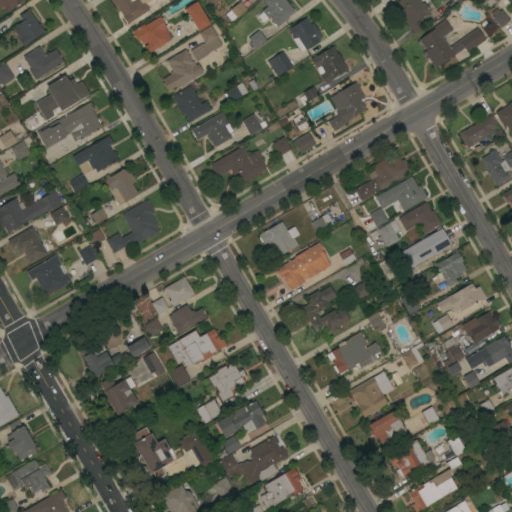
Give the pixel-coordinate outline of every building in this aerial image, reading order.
[(0,0),(22,0),(23,1),(8,12),(4,6),(0,9),(0,0)] [(127,24),(123,17),(116,6),(115,7),(111,0),(150,0),(145,4),(149,10),(127,24)] [(285,0),(294,11),(288,17),(289,18),(277,27),(276,25),(275,26),(274,24),(273,23),(272,23),(270,21),(271,20),(270,19),(272,17),(271,17),(268,19),(268,18),(263,23),(257,16),(262,12),(261,11),(267,6),(262,0),(285,0)] [(399,0),(419,0),(422,4),(424,2),(431,11),(428,13),(415,23),(420,30),(414,35),(398,14),(402,11),(401,10),(402,9),(397,2),(399,0)] [(210,24),(198,31),(185,8),(197,1),(210,24)] [(239,2),(246,10),(236,18),(236,17),(231,21),(225,14),(230,10),(239,2)] [(494,16),(491,13),(496,8),(499,11),(501,9),(510,20),(501,28),(492,17),(494,16)] [(38,24),(39,24),(44,31),(45,32),(43,34),(43,33),(30,42),(24,47),(23,45),(19,39),(19,40),(18,38),(19,38),(12,28),(16,25),(17,24),(22,21),(19,16),(27,10),(28,9),(38,24)] [(159,16),(167,28),(166,29),(168,33),(169,33),(172,38),(171,38),(171,39),(168,41),(169,41),(148,53),(146,51),(145,51),(144,49),(145,48),(144,46),(148,44),(146,41),(142,44),(140,40),(138,42),(135,38),(133,36),(134,35),(131,31),(143,24),(144,25),(159,16)] [(311,25),(313,23),(314,26),(316,26),(317,28),(317,29),(322,37),(318,39),(319,40),(305,50),(297,38),(295,39),(288,29),(291,27),(292,27),(306,18),(311,25)] [(467,53),(464,48),(454,55),(453,55),(436,68),(424,51),(425,50),(418,40),(434,29),(433,28),(444,20),(452,30),(442,37),(449,47),(477,28),(485,40),(475,47),(467,53)] [(199,33),(211,26),(217,37),(222,45),(208,54),(197,61),(190,50),(201,43),(202,44),(204,43),(199,33)] [(258,30),(266,40),(256,48),(255,47),(253,48),(249,43),(251,42),(248,38),(258,30)] [(39,46),(44,55),(46,55),(55,49),(58,54),(59,53),(61,57),(64,62),(35,80),(28,70),(30,69),(25,61),(24,61),(23,59),(24,59),(22,57),(39,46)] [(315,55),(316,56),(332,46),(337,54),(338,54),(347,70),(342,73),(343,75),(341,76),(340,74),(338,75),(339,77),(335,79),(335,78),(332,79),(333,80),(325,84),(322,80),(321,81),(319,77),(320,76),(314,67),(313,68),(312,66),(313,65),(312,62),(311,63),(309,61),(311,60),(310,59),(315,55)] [(185,50),(186,51),(187,51),(188,53),(187,54),(192,62),(193,61),(195,65),(198,64),(203,73),(170,93),(168,89),(166,90),(162,83),(163,83),(161,79),(170,74),(169,72),(172,71),(166,61),(185,50)] [(283,51),(293,67),(277,77),(275,74),(274,74),(271,70),(272,69),(267,61),(283,51)] [(0,66),(5,64),(14,77),(2,85),(0,82),(0,66)] [(88,94),(60,111),(58,106),(50,111),(53,116),(45,121),(34,103),(50,94),(46,87),(65,75),(68,81),(72,78),(75,84),(80,81),(88,94)] [(241,82),(247,92),(230,102),(230,101),(228,102),(224,94),(225,93),(225,92),(241,82)] [(355,82),(364,97),(360,100),(362,104),(363,104),(365,107),(365,108),(365,109),(353,117),(349,120),(349,121),(345,123),(344,123),(343,124),(344,125),(333,131),(327,121),(337,116),(336,114),(337,110),(330,97),(355,82)] [(189,122),(184,114),(181,116),(175,106),(176,105),(172,96),(190,86),(201,104),(206,101),(211,110),(189,122)] [(318,95),(312,99),(314,102),(310,105),(308,102),(303,105),(299,98),(304,95),(302,93),(313,86),(318,95)] [(65,137),(45,148),(36,132),(56,121),(70,113),(70,114),(90,102),(91,105),(92,107),(94,109),(92,110),(97,119),(98,119),(100,122),(99,123),(102,127),(88,135),(89,137),(86,138),(85,137),(84,137),(84,138),(81,140),(79,136),(73,140),(70,133),(65,136),(65,137)] [(511,136),(511,102),(496,109),(507,139),(511,136)] [(222,112),(233,131),(229,133),(232,138),(216,147),(213,146),(211,143),(211,144),(206,135),(197,140),(195,137),(194,137),(192,133),(193,133),(191,130),(222,112)] [(241,121),(253,114),(259,124),(264,121),(266,125),(262,128),(262,129),(250,136),(241,121)] [(471,146),(472,148),(469,149),(469,148),(467,149),(458,134),(483,119),(490,115),(497,126),(491,129),(494,133),(471,146)] [(4,148),(0,140),(0,135),(10,130),(16,141),(4,148)] [(308,132),(315,144),(300,153),(293,141),(308,132)] [(109,135),(113,143),(109,145),(113,152),(114,151),(117,156),(115,157),(117,160),(103,168),(104,170),(100,172),(99,171),(97,172),(95,169),(92,170),(91,169),(83,174),(77,163),(86,158),(87,159),(91,157),(86,148),(109,135)] [(279,156),(271,143),(283,137),(290,149),(279,156)] [(10,148),(22,141),(30,153),(17,161),(10,148)] [(242,146),(248,155),(255,151),(255,152),(257,150),(264,162),(263,162),(266,168),(244,181),(239,172),(234,175),(230,170),(218,177),(216,174),(215,175),(210,165),(242,146)] [(480,159),(495,150),(501,161),(503,160),(502,157),(511,151),(511,166),(510,168),(510,169),(507,171),(510,177),(496,186),(480,159)] [(361,201),(354,189),(370,180),(366,171),(372,168),(371,166),(387,157),(389,161),(398,156),(401,161),(404,159),(411,172),(361,201)] [(0,161),(7,175),(5,176),(5,178),(13,173),(20,184),(0,195),(0,161)] [(119,206),(118,205),(116,206),(104,186),(107,184),(104,180),(110,176),(110,177),(127,167),(135,182),(132,184),(138,195),(119,206)] [(74,193),(68,183),(82,174),(88,185),(74,193)] [(405,210),(396,195),(395,196),(391,189),(395,187),(395,186),(411,176),(414,181),(415,181),(419,187),(420,186),(427,197),(405,210)] [(511,187),(511,203),(511,202),(510,203),(508,201),(506,202),(501,194),(511,187)] [(40,199),(48,194),(47,192),(52,188),(61,203),(46,212),(46,211),(28,221),(29,222),(26,223),(26,222),(21,225),(22,226),(18,228),(17,227),(14,229),(14,230),(12,231),(12,230),(7,233),(4,227),(1,228),(0,226),(0,207),(15,198),(18,203),(21,202),(25,207),(40,199)] [(147,199),(154,213),(152,214),(158,225),(156,227),(159,232),(150,238),(149,237),(138,243),(136,240),(113,253),(105,240),(119,232),(122,238),(131,232),(121,214),(147,199)] [(425,202),(430,211),(433,210),(441,224),(423,234),(417,224),(405,231),(398,218),(425,202)] [(49,214),(66,204),(68,209),(64,211),(68,218),(56,226),(49,214)] [(368,214),(380,207),(384,214),(386,213),(389,218),(387,219),(387,221),(376,227),(368,214)] [(90,215),(101,208),(107,218),(96,224),(90,215)] [(326,213),(333,225),(317,234),(311,222),(326,213)] [(394,220),(400,230),(395,233),(399,240),(387,247),(377,229),(394,220)] [(281,222),(287,231),(294,226),(299,235),(292,239),(292,240),(294,239),(294,240),(295,240),(298,245),(276,258),(267,242),(263,244),(262,242),(261,243),(259,238),(260,237),(258,235),(281,222)] [(35,233),(36,232),(39,237),(38,238),(47,254),(30,263),(23,252),(19,254),(16,248),(13,250),(7,240),(31,226),(35,233)] [(88,234),(98,229),(104,239),(94,245),(88,234)] [(410,268),(401,252),(426,237),(438,230),(448,248),(436,255),(436,254),(410,268)] [(294,258),(294,257),(319,242),(323,250),(322,251),(322,252),(324,252),(326,255),(325,257),(330,265),(325,268),(325,269),(322,271),(321,270),(304,281),(304,282),(290,290),(283,278),(281,276),(279,275),(278,272),(278,270),(277,268),(294,258)] [(82,259),(81,260),(79,258),(81,257),(77,251),(89,244),(97,258),(85,265),(82,259)] [(349,248),(356,260),(344,266),(338,254),(349,248)] [(435,264),(457,251),(458,254),(460,255),(461,257),(461,259),(462,261),(461,262),(466,270),(462,272),(463,273),(455,278),(457,282),(448,287),(435,264)] [(55,255),(70,280),(66,282),(67,283),(45,296),(35,278),(31,280),(26,272),(55,255)] [(184,277),(186,280),(187,280),(188,282),(187,283),(194,294),(192,295),(192,296),(190,297),(189,296),(188,297),(189,299),(187,300),(186,298),(185,298),(186,299),(180,303),(180,302),(178,303),(178,304),(176,305),(176,304),(173,305),(173,304),(171,305),(170,303),(171,303),(169,300),(168,301),(167,299),(168,297),(163,288),(184,277)] [(351,288),(364,280),(371,292),(357,300),(351,288)] [(444,299),(471,283),(474,289),(478,286),(485,298),(473,305),(473,304),(453,315),(444,299)] [(339,326),(340,328),(328,335),(324,328),(316,333),(307,318),(306,319),(303,312),(302,309),(301,307),(310,303),(306,296),(318,290),(319,292),(329,286),(335,297),(328,301),(330,305),(316,313),(319,318),(333,309),(336,313),(343,309),(349,320),(339,326)] [(400,299),(411,293),(419,307),(408,314),(400,299)] [(168,309),(157,315),(151,303),(161,297),(168,309)] [(171,314),(171,313),(186,304),(190,310),(191,310),(192,310),(193,311),(194,312),(201,308),(206,317),(177,333),(168,316),(171,314)] [(379,331),(377,328),(373,330),(366,318),(376,312),(385,328),(379,331)] [(475,317),(475,319),(488,312),(491,318),(494,316),(499,324),(496,326),(498,329),(487,335),(488,336),(485,338),(485,336),(473,343),(469,337),(468,337),(461,325),(475,317)] [(452,325),(438,333),(432,323),(436,321),(436,320),(446,314),(452,325)] [(156,319),(162,330),(150,337),(144,326),(156,319)] [(167,346),(195,330),(199,337),(213,329),(220,340),(222,339),(226,345),(211,354),(212,355),(204,360),(204,361),(201,362),(198,360),(186,368),(182,360),(177,363),(167,346)] [(361,368),(358,364),(354,366),(355,367),(347,371),(347,370),(340,375),(339,374),(338,372),(336,373),(332,366),(334,365),(331,360),(329,361),(326,354),(338,347),(337,344),(343,341),(344,342),(348,339),(348,338),(359,332),(361,334),(362,334),(363,336),(362,337),(364,340),(365,339),(367,342),(365,343),(366,344),(363,346),(364,348),(375,342),(376,345),(377,344),(379,348),(378,348),(380,351),(378,352),(378,353),(376,354),(375,354),(374,354),(377,359),(361,368)] [(150,347),(132,358),(125,347),(144,336),(150,347)] [(487,367),(486,365),(483,366),(481,362),(470,369),(464,359),(503,336),(507,342),(508,341),(510,345),(508,346),(508,347),(509,347),(511,351),(511,352),(511,353),(511,361),(507,364),(504,357),(492,364),(487,367)] [(450,363),(444,353),(447,351),(442,342),(452,337),(456,343),(454,344),(455,346),(457,345),(458,346),(459,346),(464,354),(463,355),(464,356),(450,363)] [(118,353),(123,361),(95,377),(92,371),(91,371),(83,358),(84,358),(80,351),(99,339),(106,351),(105,351),(109,358),(118,353)] [(422,360),(408,368),(405,364),(404,365),(402,361),(403,360),(402,359),(403,359),(400,355),(414,346),(422,360)] [(142,359),(153,352),(164,372),(156,376),(154,372),(150,374),(142,359)] [(217,372),(216,371),(225,366),(226,368),(228,366),(228,365),(230,364),(231,365),(233,363),(238,372),(242,370),(245,375),(243,377),(245,380),(244,381),(244,382),(243,383),(243,384),(239,387),(238,386),(230,390),(233,395),(220,403),(216,396),(218,395),(217,394),(219,393),(218,391),(217,392),(214,388),(215,387),(215,386),(214,387),(208,378),(217,372)] [(189,379),(176,387),(168,372),(181,365),(189,379)] [(511,366),(511,391),(511,392),(510,391),(501,396),(498,392),(500,391),(492,378),(511,366)] [(472,371),(479,383),(469,389),(467,385),(465,386),(462,380),(464,379),(462,377),(472,371)] [(372,378),(383,372),(392,388),(381,394),(387,404),(364,417),(349,391),(372,378)] [(103,392),(104,391),(99,382),(109,376),(115,385),(130,376),(135,386),(130,389),(138,403),(117,415),(103,392)] [(0,387),(5,396),(7,395),(19,415),(0,426),(0,387)] [(221,413),(211,419),(209,416),(205,419),(199,408),(213,399),(221,413)] [(245,405),(245,406),(255,401),(263,414),(260,416),(265,423),(247,434),(243,427),(224,438),(216,422),(245,405)] [(438,419),(435,421),(437,424),(432,427),(430,424),(428,425),(420,413),(431,406),(438,419)] [(394,410),(400,421),(405,431),(381,445),(377,437),(375,438),(371,432),(370,432),(369,429),(370,428),(368,425),(394,410)] [(31,454),(31,456),(28,457),(27,456),(20,460),(15,452),(13,453),(7,442),(8,441),(6,436),(10,434),(10,433),(12,432),(7,425),(17,419),(21,426),(23,425),(28,434),(29,433),(32,437),(30,438),(35,446),(33,447),(36,451),(31,454)] [(510,435),(498,442),(490,428),(502,421),(510,435)] [(144,462),(143,463),(142,463),(140,462),(139,462),(138,461),(138,459),(138,458),(138,457),(139,455),(140,455),(133,444),(135,443),(131,435),(145,427),(150,434),(151,433),(157,443),(164,439),(170,449),(168,451),(173,460),(168,463),(169,464),(162,468),(166,474),(156,480),(152,473),(151,474),(144,462)] [(179,440),(196,431),(202,442),(185,452),(179,440)] [(447,441),(457,435),(465,450),(455,456),(447,441)] [(221,443),(234,436),(240,447),(228,454),(221,443)] [(250,457),(251,457),(250,455),(252,454),(249,450),(272,437),(273,439),(276,438),(279,442),(276,444),(279,448),(282,446),(288,456),(274,464),(277,471),(261,481),(259,478),(257,480),(255,481),(251,483),(249,483),(247,482),(246,482),(245,481),(244,479),(244,477),(244,475),(235,474),(235,473),(229,477),(225,471),(225,472),(218,461),(230,454),(236,464),(243,462),(245,461),(247,461),(251,462),(252,461),(250,457)] [(413,471),(413,470),(403,476),(403,475),(398,478),(394,471),(398,469),(395,464),(392,466),(387,457),(401,449),(400,448),(416,440),(423,453),(429,450),(434,459),(413,471)] [(511,445),(503,449),(511,467),(511,445)] [(37,467),(45,462),(50,472),(44,476),(46,480),(45,481),(49,488),(41,492),(40,490),(32,494),(28,487),(25,489),(23,486),(19,488),(11,473),(33,460),(37,467)] [(294,468),(298,475),(300,479),(297,481),(302,490),(293,495),(293,494),(287,498),(286,495),(285,496),(286,497),(274,504),(275,505),(266,511),(257,495),(266,490),(263,485),(294,468)] [(449,468),(450,478),(457,489),(421,510),(417,511),(415,511),(411,505),(414,503),(412,501),(411,502),(408,497),(409,496),(408,493),(427,481),(449,468)] [(236,496),(223,504),(212,485),(225,477),(236,496)] [(169,511),(166,506),(164,505),(161,500),(162,499),(161,496),(181,485),(185,491),(186,490),(190,492),(200,511),(198,511),(169,511)] [(65,498),(63,500),(64,502),(63,502),(64,505),(65,505),(66,507),(66,508),(68,511),(21,511),(60,490),(65,498)] [(18,510),(14,511),(3,511),(0,506),(12,499),(18,510)] [(445,511),(456,506),(456,505),(464,500),(470,511),(445,511)] [(507,511),(503,503),(483,511),(507,511)]
